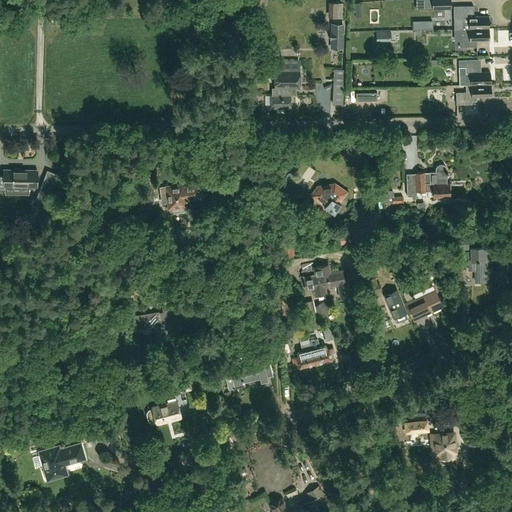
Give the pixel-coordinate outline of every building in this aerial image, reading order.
[(415,0),(416,9),(432,8),(432,9),(451,8),(450,0),(415,0)] [(468,29),(489,28),(488,16),(473,17),(473,5),(453,5),(453,17),(462,17),(462,28),(468,28),(468,29)] [(51,20),(69,20),(69,12),(51,12),(51,20)] [(343,48),(344,23),(331,23),(331,31),(330,31),(329,39),(330,39),(330,48),(343,48)] [(489,28),(468,29),(469,41),(460,41),(460,47),(476,47),(476,41),(489,40),(489,28)] [(477,59),(458,60),(459,67),(459,85),(465,85),(490,84),(490,72),(477,73),(477,67),(477,59)] [(275,88),(275,94),(289,93),(289,87),(298,87),(298,69),(274,70),(274,88),(275,88)] [(465,91),(455,91),(455,104),(472,104),(472,101),(476,101),(476,97),(491,96),(490,84),(465,85),(465,91)] [(355,100),(375,99),(375,89),(355,90),(355,100)] [(271,109),(290,109),(289,93),(275,94),(270,94),(271,109)] [(343,96),(333,96),(332,103),(343,104),(343,96)] [(416,184),(407,184),(408,197),(416,196),(415,191),(433,191),(434,197),(441,197),(442,199),(448,199),(448,197),(450,197),(449,184),(447,184),(447,175),(447,172),(446,172),(446,170),(446,168),(445,166),(443,165),(441,165),(439,165),(437,166),(436,168),(436,170),(436,172),(429,172),(429,174),(425,174),(425,172),(416,173),(416,184)] [(3,170),(3,175),(0,174),(0,189),(4,189),(4,187),(36,187),(36,171),(3,170)] [(35,201),(47,206),(55,185),(42,180),(35,201)] [(165,188),(160,189),(162,203),(167,202),(168,209),(169,209),(170,212),(172,214),(183,213),(186,210),(185,207),(187,207),(187,200),(200,198),(198,184),(185,186),(184,185),(176,186),(176,185),(172,186),(172,187),(165,187),(165,188)] [(323,186),(321,189),(317,187),(312,194),(315,197),(315,198),(325,205),(324,207),(334,214),(341,204),(339,203),(346,192),(335,184),(323,186)] [(403,195),(393,196),(393,190),(384,190),(385,210),(388,210),(388,203),(403,202),(403,195)] [(372,209),(361,220),(373,232),(383,221),(372,209)] [(347,232),(349,241),(360,238),(358,229),(347,232)] [(468,247),(467,236),(452,236),(452,237),(450,237),(450,246),(453,246),(453,247),(468,247)] [(283,257),(294,255),(292,239),(280,240),(283,257)] [(471,248),(472,261),(469,261),(470,271),(476,271),(476,282),(488,282),(488,274),(486,274),(486,261),(484,261),(484,248),(471,248)] [(329,265),(315,268),(314,264),(313,263),(302,265),(301,266),(302,272),(303,277),(304,276),(306,290),(314,289),(315,296),(326,294),(325,287),(343,284),(343,286),(347,285),(347,280),(344,281),(342,270),(330,273),(329,265)] [(370,293),(382,289),(379,281),(377,282),(376,278),(366,282),(370,293)] [(251,279),(252,291),(263,290),(263,279),(251,279)] [(415,299),(406,303),(414,321),(421,318),(421,316),(442,307),(435,291),(432,285),(412,294),(415,299)] [(385,295),(394,318),(406,313),(397,290),(385,295)] [(235,298),(224,300),(225,303),(223,303),(224,309),(231,308),(231,307),(236,307),(235,298)] [(320,303),(314,307),(323,317),(334,308),(326,299),(320,303)] [(160,326),(159,320),(165,320),(166,322),(170,335),(183,332),(183,330),(182,326),(181,325),(179,318),(176,319),(173,310),(164,312),(158,313),(135,316),(137,330),(160,326)] [(328,326),(322,328),(325,340),(336,337),(328,326)] [(313,354),(311,348),(308,337),(299,339),(302,350),(297,351),(297,353),(298,358),(292,359),(293,363),(295,363),(297,368),(315,364),(313,354)] [(281,343),(284,355),(292,353),(289,340),(281,343)] [(313,354),(315,364),(334,359),(332,353),(334,353),(333,346),(327,348),(326,344),(311,348),(313,354)] [(239,367),(230,369),(234,388),(244,386),(243,383),(261,379),(273,376),(269,358),(256,361),(257,366),(240,370),(239,367)] [(176,378),(178,386),(181,385),(183,392),(191,389),(187,373),(175,376),(176,378)] [(181,417),(176,400),(151,407),(152,408),(148,409),(146,413),(148,420),(152,422),(155,421),(156,424),(181,417)] [(413,407),(413,416),(430,414),(429,406),(413,407)] [(430,416),(401,419),(402,434),(431,431),(430,416)] [(107,431),(104,422),(92,425),(94,432),(97,434),(107,431)] [(453,434),(431,436),(433,455),(440,454),(440,459),(453,458),(453,452),(455,452),(453,434)] [(108,440),(118,446),(120,442),(110,436),(108,440)] [(79,445),(59,451),(57,448),(40,453),(45,471),(44,471),(46,478),(48,478),(48,479),(65,474),(63,467),(66,463),(83,458),(79,445)] [(311,500),(305,504),(309,511),(318,511),(324,509),(331,505),(328,500),(319,484),(306,492),(310,498),(311,500)] [(292,511),(289,507),(286,508),(281,499),(270,505),(274,511),(292,511)]
